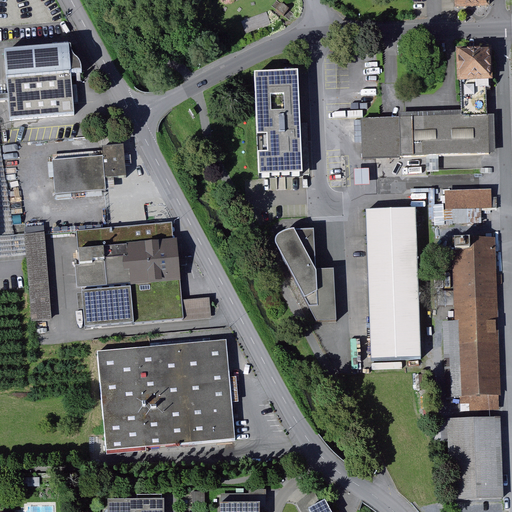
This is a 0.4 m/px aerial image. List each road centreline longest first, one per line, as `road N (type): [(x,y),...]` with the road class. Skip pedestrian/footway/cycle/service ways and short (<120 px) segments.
road 1 (residential): [(319,454),(134,118)]
road 2 (residential): [(503,28),(511,278)]
road 3 (residential): [(321,34),(276,44),(134,118)]
road 4 (residential): [(503,28),(321,34)]
road 5 (residential): [(134,118),(71,0)]
